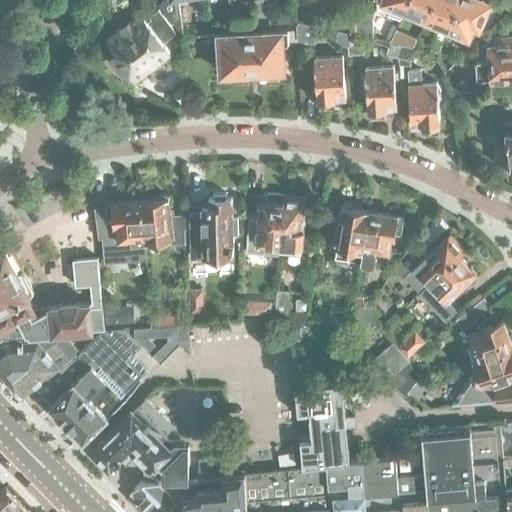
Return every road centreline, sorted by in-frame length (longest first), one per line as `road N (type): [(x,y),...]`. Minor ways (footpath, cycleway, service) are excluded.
road 1 (residential): [(37,157),(286,141),(384,160),(511,217)]
road 2 (residential): [(37,157),(23,95),(44,15),(56,0)]
road 3 (secondary): [(81,511),(0,423)]
